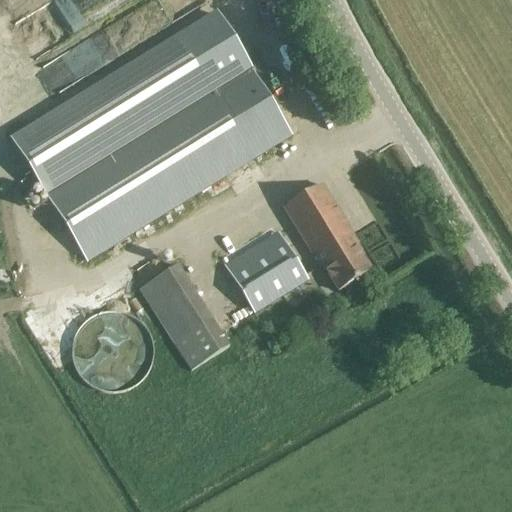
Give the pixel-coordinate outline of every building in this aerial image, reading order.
[(87,261),(291,135),(216,16),(13,143),(87,261)] [(283,209),(319,268),(321,267),(337,293),(371,272),(355,247),(358,245),(321,185),(283,209)] [(282,242),(229,274),(254,315),(307,284),(282,242)] [(142,288),(187,374),(228,353),(184,267),(142,288)] [(105,313),(100,314),(94,317),(87,321),(81,326),(77,333),(74,340),(72,348),(71,356),(72,364),(75,371),(79,378),(84,383),(91,389),(100,393),(110,394),(119,394),(128,391),(135,387),(142,380),(148,374),(151,366),(153,358),(152,351),(152,344),(150,337),(146,331),(142,325),(136,321),(130,317),(122,314),(116,313),(109,313),(105,313)]
